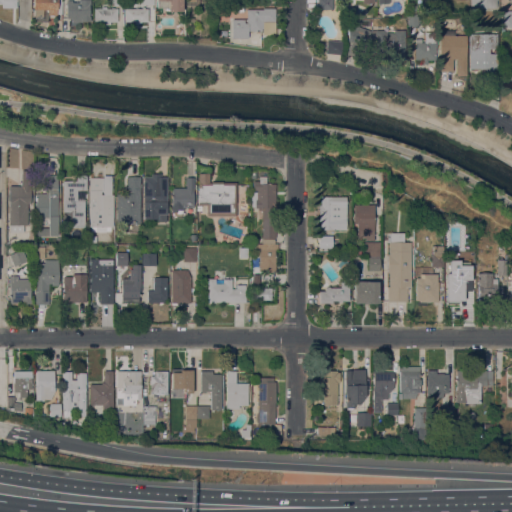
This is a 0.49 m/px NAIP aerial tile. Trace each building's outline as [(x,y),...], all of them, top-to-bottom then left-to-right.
[(57,0),(57,15),(47,15),(47,21),(34,21),(34,9),(33,9),(33,0),(57,0)] [(72,21),(72,18),(67,18),(67,0),(72,0),(72,2),(79,2),(79,0),(90,0),(90,4),(89,4),(89,16),(90,16),(90,21),(72,21)] [(182,0),(182,11),(169,11),(169,7),(163,7),(160,7),(158,7),(158,1),(157,1),(157,0),(182,0)] [(333,0),(333,9),(318,9),(318,0),(333,0)] [(470,0),(496,0),(496,7),(486,7),(486,8),(471,8),(470,0)] [(407,13),(409,13),(409,5),(416,5),(416,13),(418,13),(418,26),(408,26),(408,17),(407,17),(407,13)] [(117,21),(110,21),(110,23),(103,23),(103,21),(94,21),(94,8),(102,8),(102,6),(106,6),(106,8),(111,8),(111,7),(114,7),(114,8),(117,8),(117,21)] [(125,8),(142,8),(142,7),(144,7),(144,8),(148,8),(148,21),(140,21),(141,23),(134,23),(134,21),(125,21),(125,8)] [(232,37),(232,19),(244,19),(244,23),(247,23),(247,21),(245,21),(245,18),(247,18),(247,9),(263,9),(263,8),(275,7),(275,21),(264,21),(264,23),(261,23),(261,31),(248,31),(248,37),(232,37)] [(511,26),(500,26),(500,10),(511,10),(511,26)] [(375,30),(384,29),(384,33),(394,33),(394,30),(404,29),(405,59),(395,60),(395,53),(376,53),(376,38),(371,38),(366,48),(362,46),(357,58),(347,54),(348,41),(348,24),(358,24),(358,26),(370,30),(375,30)] [(466,75),(456,75),(456,59),(452,59),(452,70),(439,70),(440,35),(441,35),(441,30),(454,30),(454,35),(466,35),(466,75)] [(435,33),(436,59),(427,59),(427,64),(422,64),(422,59),(415,59),(415,58),(407,58),(407,43),(415,43),(414,41),(415,41),(415,38),(421,38),(421,43),(424,42),(424,32),(435,33)] [(470,33),(497,33),(497,48),(489,48),(489,53),(497,53),(497,68),(469,68),(470,33)] [(327,39),(343,41),(342,54),(325,53),(325,52),(321,51),(322,40),(326,41),(327,39)] [(511,59),(511,88),(502,88),(502,72),(505,72),(505,59),(511,59)] [(268,177),(266,177),(266,183),(275,183),(275,238),(262,238),(262,208),(255,208),(255,207),(251,207),(251,192),(257,192),(257,190),(253,190),(253,181),(259,181),(259,176),(260,176),(260,170),(268,170),(268,177)] [(236,215),(206,215),(206,204),(198,204),(198,173),(209,173),(209,182),(211,182),(211,181),(223,181),(223,182),(236,182),(236,215)] [(87,226),(84,226),(84,227),(71,227),(71,211),(70,211),(70,215),(65,215),(65,212),(63,212),(63,180),(76,180),(76,174),(86,174),(86,190),(77,190),(77,199),(87,199),(87,226)] [(57,218),(36,218),(36,175),(57,175),(57,218)] [(144,218),(144,183),(142,183),(142,180),(143,180),(143,176),(146,176),(146,175),(148,175),(148,176),(152,176),(152,175),(158,175),(158,176),(161,176),(161,177),(167,177),(167,188),(166,214),(159,214),(159,218),(144,218)] [(140,223),(116,222),(116,193),(129,193),(129,189),(127,189),(127,176),(140,176),(140,223)] [(88,199),(88,190),(89,190),(89,177),(103,177),(103,191),(101,191),(101,194),(112,194),(112,226),(87,226),(87,199),(88,199)] [(186,187),(186,177),(194,177),(194,187),(193,187),(193,207),(183,207),(183,209),(177,209),(177,211),(172,211),(172,209),(171,209),(171,206),(172,206),(172,187),(186,187)] [(30,185),(31,203),(27,203),(27,210),(29,210),(29,212),(28,212),(28,224),(16,224),(16,227),(11,227),(11,224),(9,224),(9,203),(9,185),(30,185)] [(346,196),(346,200),(347,200),(347,203),(346,203),(346,229),(320,229),(320,220),(319,220),(319,205),(321,205),(320,196),(346,196)] [(247,211),(238,211),(238,199),(247,199),(247,211)] [(374,240),(365,240),(365,237),(357,237),(357,223),(354,223),(354,220),(354,204),(374,204),(374,240)] [(155,220),(155,230),(150,230),(150,228),(143,228),(143,220),(155,220)] [(389,241),(389,232),(403,232),(404,232),(404,242),(410,241),(410,286),(406,286),(407,301),(388,301),(388,286),(389,286),(389,272),(387,272),(387,253),(389,253),(389,241)] [(154,238),(154,243),(148,243),(148,244),(142,244),(142,238),(142,233),(146,233),(146,238),(154,238)] [(332,235),(332,248),(319,248),(319,235),(332,235)] [(257,245),(257,243),(262,243),(262,239),(269,239),(269,243),(276,244),(276,245),(275,269),(258,268),(259,256),(250,256),(251,245),(257,245)] [(379,256),(365,256),(365,241),(379,241),(379,256)] [(454,248),(454,256),(461,256),(461,261),(470,261),(470,275),(450,276),(450,266),(431,266),(431,252),(433,252),(433,245),(444,245),(444,248),(454,248)] [(197,261),(197,278),(191,278),(191,287),(193,287),(193,292),(190,292),(190,302),(176,302),(176,304),(171,304),(171,269),(183,269),(183,261),(183,247),(195,247),(195,261),(197,261)] [(247,247),(247,257),(239,257),(239,247),(247,247)] [(14,266),(9,254),(22,249),(27,261),(14,266)] [(34,258),(34,250),(45,250),(45,258),(34,258)] [(127,252),(127,263),(128,263),(128,278),(121,278),(121,286),(115,286),(115,264),(116,264),(115,252),(127,252)] [(142,265),(142,253),(155,253),(155,264),(142,265)] [(344,257),(349,262),(341,270),(336,265),(344,257)] [(379,257),(379,270),(368,270),(368,257),(379,257)] [(35,304),(35,290),(36,290),(36,281),(37,281),(37,280),(36,280),(36,277),(37,277),(37,263),(45,263),(45,259),(58,259),(58,285),(51,285),(51,283),(49,283),(49,304),(35,304)] [(90,259),(112,259),(112,290),(113,290),(113,303),(99,303),(99,291),(90,291),(90,284),(89,284),(89,281),(90,281),(90,277),(89,277),(89,273),(90,273),(90,271),(89,271),(89,268),(90,268),(90,266),(88,266),(88,264),(90,264),(90,259)] [(505,274),(496,274),(496,259),(505,259),(505,274)] [(492,278),(496,278),(496,300),(478,300),(478,284),(477,284),(477,272),(492,272),(492,278)] [(86,302),(64,302),(64,282),(63,282),(63,276),(72,276),(72,273),(86,273),(86,302)] [(438,302),(419,301),(419,300),(416,300),(416,277),(419,278),(420,273),(437,274),(437,281),(438,281),(438,302)] [(31,303),(21,303),(10,303),(10,291),(9,291),(9,275),(17,275),(17,278),(30,278),(30,284),(31,284),(31,288),(30,288),(30,291),(31,291),(31,293),(30,293),(30,299),(31,299),(31,303)] [(122,302),(122,279),(131,279),(131,277),(141,278),(141,290),(139,290),(139,302),(122,302)] [(167,277),(167,299),(164,299),(164,302),(147,302),(147,290),(153,290),(153,277),(167,277)] [(207,302),(207,278),(215,278),(215,283),(223,283),(222,279),(231,279),(231,288),(236,288),(236,284),(245,284),(245,302),(207,302)] [(460,293),(450,292),(450,278),(460,278),(460,293)] [(319,302),(319,291),(325,291),(325,287),(326,287),(326,286),(329,286),(329,287),(341,287),(341,279),(349,279),(349,300),(342,300),(342,302),(338,302),(338,300),(332,300),(332,302),(319,302)] [(354,303),(354,281),(378,281),(378,302),(354,303)] [(269,287),(256,287),(256,298),(269,298),(269,287)] [(419,365),(419,378),(420,378),(420,392),(418,392),(415,398),(402,398),(402,392),(399,392),(400,366),(419,365)] [(192,392),(182,392),(182,388),(171,388),(171,372),(180,372),(180,369),(192,369),(192,392)] [(345,370),(352,370),(352,369),(365,369),(365,396),(359,404),(354,404),(354,407),(353,407),(353,409),(346,409),(346,407),(345,407),(345,370)] [(32,370),(32,373),(33,373),(33,376),(32,376),(32,383),(32,388),(32,392),(27,392),(27,397),(19,397),(18,392),(13,392),(13,383),(14,383),(14,371),(32,370)] [(36,370),(54,370),(54,390),(50,399),(44,399),(44,400),(36,400),(36,370)] [(113,410),(103,410),(103,416),(94,417),(94,406),(91,406),(91,405),(90,405),(90,384),(101,384),(101,382),(104,382),(104,370),(113,370),(113,410)] [(167,394),(150,394),(150,376),(155,376),(155,371),(167,370),(167,394)] [(221,409),(211,409),(211,391),(206,391),(206,392),(202,392),(202,391),(200,391),(200,373),(201,373),(201,370),(212,370),(212,374),(221,374),(221,409)] [(337,404),(319,404),(319,376),(321,376),(321,372),(324,372),(324,370),(337,370),(337,372),(339,372),(339,382),(337,382),(337,404)] [(373,370),(383,370),(383,372),(393,372),(393,387),(392,388),(392,392),(386,392),(386,400),(383,403),(373,402),(373,370)] [(427,370),(436,370),(436,373),(443,373),(448,373),(448,393),(443,393),(443,397),(427,397),(427,370)] [(456,402),(456,389),(456,370),(492,370),(492,385),(480,385),(480,402),(466,402),(456,402)] [(63,417),(63,371),(71,371),(71,379),(76,379),(76,372),(85,372),(85,393),(86,393),(86,416),(84,416),(84,417),(78,417),(78,416),(77,416),(77,410),(71,410),(71,417),(63,417)] [(116,371),(141,371),(141,399),(136,399),(136,405),(122,405),(122,404),(116,404),(116,371)] [(248,405),(239,405),(239,408),(226,408),(226,371),(235,371),(235,382),(248,382),(248,405)] [(274,377),(274,381),(276,381),(275,403),(275,423),(258,423),(256,420),(256,419),(256,417),(256,415),(256,413),(258,410),(257,381),(258,381),(258,377),(274,377)] [(14,407),(6,407),(6,396),(14,396),(14,407)] [(397,402),(398,414),(386,414),(386,403),(397,402)] [(60,403),(60,415),(50,416),(49,403),(60,403)] [(155,419),(153,419),(153,424),(144,424),(144,419),(143,419),(143,405),(155,405),(155,419)] [(196,427),(194,427),(194,431),(182,431),(182,425),(185,425),(185,405),(196,405),(196,418),(196,427)] [(208,405),(209,418),(196,418),(196,405),(208,405)] [(453,405),(453,407),(453,437),(441,437),(441,406),(442,406),(442,405),(453,405)] [(425,439),(414,439),(413,426),(414,426),(414,407),(425,407),(425,439)] [(370,425),(356,425),(356,412),(370,411),(370,425)] [(250,422),(250,430),(249,430),(249,435),(241,435),(241,429),(246,429),(246,422),(250,422)] [(317,434),(317,426),(330,426),(330,434),(317,434)]
